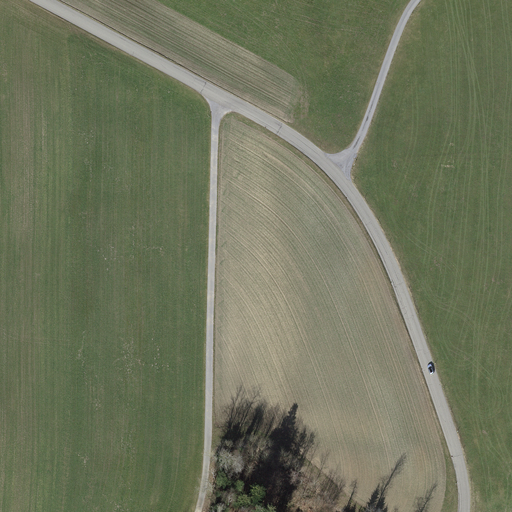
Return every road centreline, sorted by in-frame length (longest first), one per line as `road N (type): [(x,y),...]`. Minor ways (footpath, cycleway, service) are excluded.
road 1 (tertiary): [(35,0),(281,129),(337,172),(399,281),(458,456),(464,511)]
road 2 (track): [(197,511),(209,428),(216,94)]
